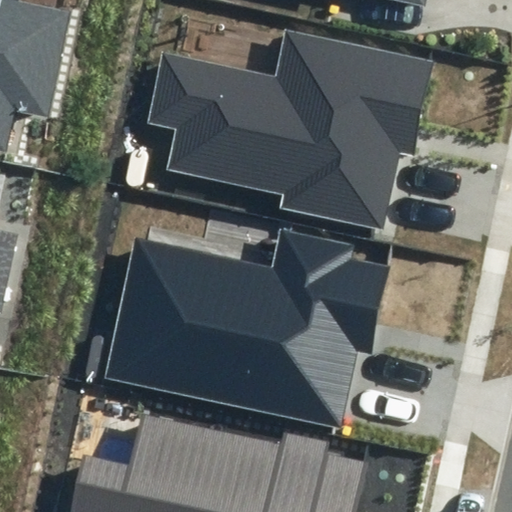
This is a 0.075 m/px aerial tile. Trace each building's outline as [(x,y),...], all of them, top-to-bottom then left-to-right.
[(0,0),(0,150),(7,152),(16,111),(50,118),(73,10),(24,0),(0,0)] [(415,155),(436,60),(285,26),(274,74),(161,49),(144,123),(176,130),(168,169),(285,195),(282,206),(383,228),(399,151),(415,155)] [(0,315),(2,316),(20,233),(0,228),(0,315)] [(280,229),(272,266),(134,236),(103,378),(341,430),(358,350),(371,353),(390,266),(352,258),(355,245),(280,229)] [(280,445),(144,414),(132,469),(88,459),(75,511),(354,511),(366,461),(326,452),(329,441),(283,431),(280,445)]
